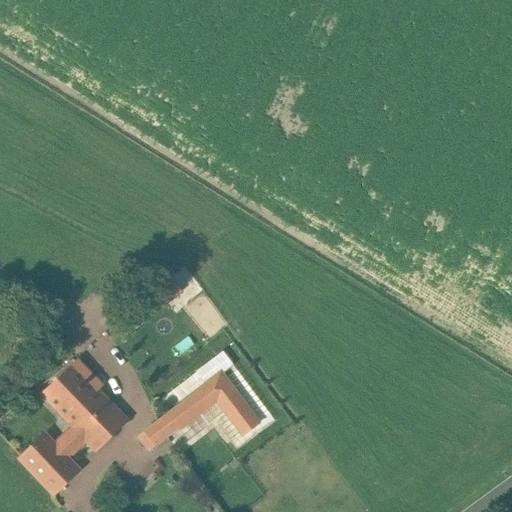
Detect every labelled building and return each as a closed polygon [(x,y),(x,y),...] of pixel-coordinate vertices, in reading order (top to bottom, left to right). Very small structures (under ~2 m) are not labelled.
[(156,313),(181,289),(168,275),(142,299),(156,313)] [(100,386),(78,364),(45,395),(97,449),(126,421),(95,390),(100,386)] [(222,373),(146,432),(157,446),(180,428),(181,430),(218,401),(244,435),(260,423),(222,373)] [(157,446),(146,432),(139,437),(150,451),(157,446)] [(79,471),(46,437),(22,459),(55,494),(79,471)]
